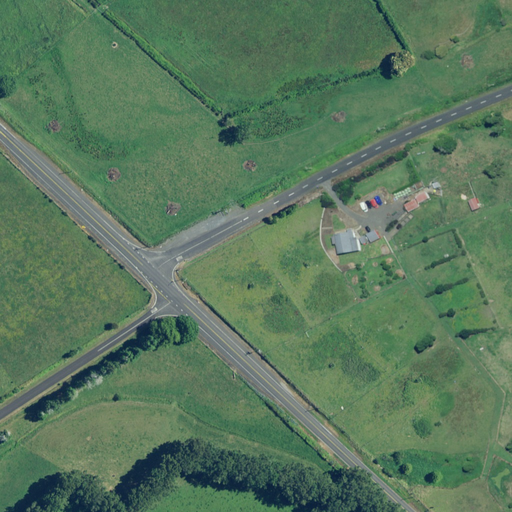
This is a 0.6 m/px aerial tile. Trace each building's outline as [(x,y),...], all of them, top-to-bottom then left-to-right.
[(419,200),(416,201),(415,200),(407,205),(408,207),(412,213),(422,207),(421,205),(431,199),(428,193),(418,198),(419,200)] [(483,209),(479,199),(472,202),(475,212),(483,209)] [(350,231),(351,233),(335,236),(336,245),(339,244),(341,255),(362,251),(359,235),(357,235),(356,230),(350,231)] [(381,239),(377,231),(369,235),(373,243),(381,239)] [(370,242),(367,236),(362,239),(365,245),(370,242)]
